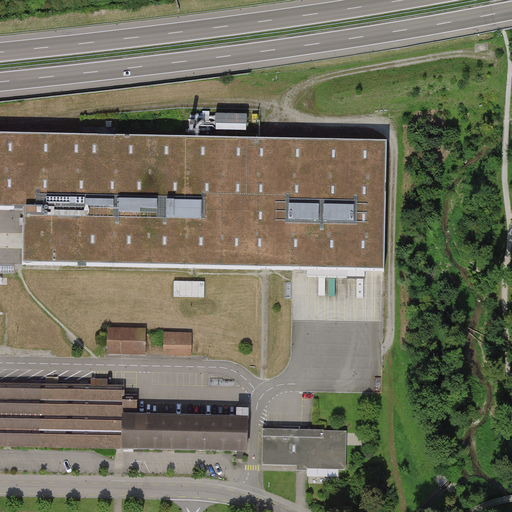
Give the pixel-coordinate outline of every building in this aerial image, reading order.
[(379,146),(0,138),(0,212),(24,213),(23,266),(263,271),(376,274),(379,146)] [(206,296),(206,281),(175,280),(175,296),(206,296)] [(145,330),(108,330),(107,355),(145,356),(145,330)] [(192,334),(164,334),(164,355),(192,355),(192,334)] [(124,386),(0,383),(0,449),(116,451),(118,452),(123,452),(241,454),(249,454),(249,417),(124,415),(124,386)] [(310,430),(263,430),(263,434),(263,437),(264,437),(263,465),(288,465),(297,465),(297,469),(297,470),(302,470),(307,470),(307,469),(346,469),(346,432),(324,432),(324,431),(310,430)]
